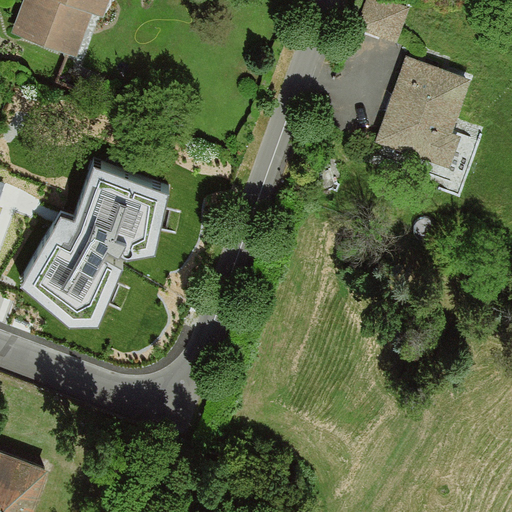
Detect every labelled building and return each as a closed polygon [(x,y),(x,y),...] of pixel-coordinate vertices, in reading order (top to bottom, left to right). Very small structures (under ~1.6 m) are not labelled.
[(28,0),(18,28),(79,51),(96,8),(106,11),(110,0),(28,0)] [(410,8),(389,0),(371,0),(362,26),(398,40),(410,8)] [(471,80),(411,58),(382,139),(452,164),(462,135),(453,132),(471,80)] [(47,244),(86,259),(121,166),(65,144),(30,238),(34,239),(27,257),(40,261),(47,244)] [(0,451),(0,511),(24,511),(42,467),(0,451)]
